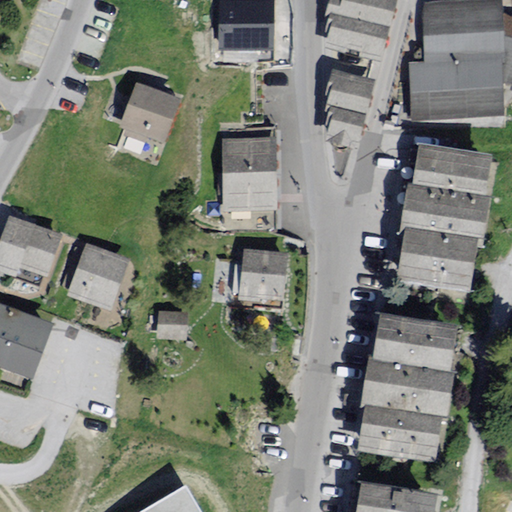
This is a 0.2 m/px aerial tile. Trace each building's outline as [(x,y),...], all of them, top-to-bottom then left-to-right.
[(382,61),(399,3),(388,0),(366,0),(366,1),(364,0),(334,0),(328,22),(334,24),(328,45),(382,61)] [(511,17),(505,16),(504,5),(425,8),(427,63),(411,64),(413,122),(508,119),(507,83),(511,84),(511,17)] [(276,52),(275,7),(223,8),(224,53),(276,52)] [(379,82),(335,69),(328,92),(331,93),(327,108),(331,109),(328,118),(334,120),(327,142),(358,151),(379,82)] [(267,77),(268,100),(290,99),(288,76),(267,77)] [(183,101),(142,85),(117,149),(158,164),(183,101)] [(277,212),(276,139),(222,140),(224,214),(277,212)] [(495,155),(424,144),(418,186),(411,185),(405,228),(410,228),(409,235),(402,281),(438,286),(476,292),(484,238),(490,239),(496,197),(489,196),(495,155)] [(62,241),(12,223),(0,256),(0,276),(44,292),(62,241)] [(132,262),(91,245),(68,299),(109,316),(132,262)] [(289,255),(245,250),(240,304),(283,308),(289,255)] [(56,326),(0,304),(0,370),(34,384),(56,326)] [(460,326),(385,315),(378,359),(372,358),(365,406),(369,406),(362,451),(439,463),(446,418),(452,419),(459,371),(453,370),(460,326)] [(188,318),(162,316),(160,340),(186,342),(188,318)] [(439,511),(443,494),(367,483),(365,499),(362,511),(439,511)] [(201,511),(186,486),(142,511),(201,511)]
